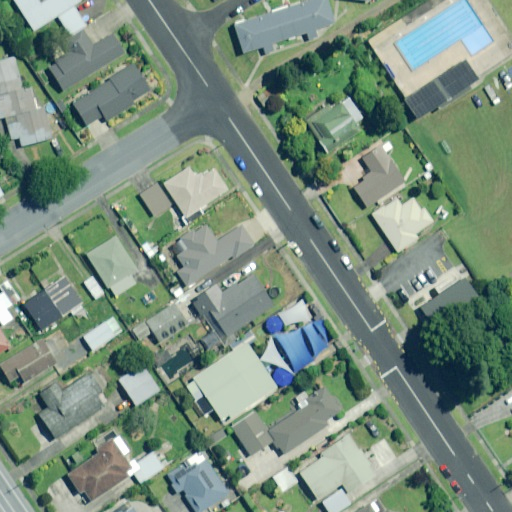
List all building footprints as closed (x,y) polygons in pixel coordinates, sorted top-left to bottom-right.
[(81,1),(80,0),(46,0),(41,4),(38,0),(14,0),(34,31),(58,16),(71,36),(86,26),(74,6),(81,1)] [(329,20),(322,0),(277,0),(221,18),(232,51),(329,20)] [(94,46),(85,30),(64,43),(70,53),(49,67),(64,91),(126,53),(114,33),(94,46)] [(476,76),(460,51),(395,91),(411,115),(476,76)] [(0,94),(24,89),(15,57),(0,61),(0,94)] [(104,116),(108,122),(129,108),(135,104),(134,102),(152,90),(135,64),(111,80),(89,94),(73,105),(88,127),(104,116)] [(0,118),(6,117),(38,109),(32,87),(24,89),(0,94),(0,118)] [(279,97),(272,87),(258,96),(265,107),(279,97)] [(326,153),(327,152),(368,126),(349,96),(308,122),(319,139),(317,140),(326,153)] [(46,107),(38,109),(6,117),(12,140),(20,138),(22,147),(54,138),(46,107)] [(364,178),(365,180),(354,187),(367,208),(407,182),(387,152),(394,147),(390,142),(382,147),(380,144),(362,156),(372,172),(364,178)] [(198,179),(190,167),(164,184),(186,218),(229,190),(215,168),(198,179)] [(172,205),(158,184),(141,195),(155,216),(172,205)] [(421,210),(414,199),(402,206),(397,198),(373,214),(398,252),(419,239),(416,234),(434,222),(425,208),(421,210)] [(256,245),(243,225),(217,242),(206,225),(181,241),(187,251),(178,256),(185,268),(178,273),(187,286),(233,256),(234,259),(256,245)] [(160,250),(154,240),(144,247),(150,257),(160,250)] [(136,283),(108,242),(87,256),(115,298),(136,283)] [(199,300),(193,304),(201,316),(209,311),(227,337),(274,305),(253,274),(222,294),(216,284),(197,297),(199,300)] [(83,308),(81,305),(83,303),(65,276),(24,304),(42,331),(72,310),(74,314),(83,308)] [(104,293),(93,276),(84,282),(96,299),(104,293)] [(478,296),(466,278),(421,308),(433,326),(478,296)] [(21,314),(9,296),(0,301),(0,319),(3,325),(21,314)] [(331,349),(301,300),(279,314),(289,330),(277,338),(297,370),(331,349)] [(189,326),(176,304),(133,329),(140,341),(153,333),(160,343),(189,326)] [(122,332),(113,317),(84,337),(93,351),(122,332)] [(0,354),(12,346),(0,328),(0,354)] [(61,352),(50,335),(0,366),(10,383),(21,376),(25,384),(57,364),(53,357),(61,352)] [(195,382),(186,387),(205,416),(215,409),(224,423),(278,387),(247,342),(193,379),(195,382)] [(160,391),(142,364),(118,379),(137,406),(160,391)] [(106,391),(93,371),(64,390),(59,382),(41,395),(49,408),(39,415),(56,440),(106,407),(99,396),(106,391)] [(324,423),(344,410),(328,386),(308,399),(299,405),(301,408),(268,430),(267,431),(274,441),(284,456),(327,427),(324,423)] [(267,431),(255,413),(232,428),(252,456),(274,441),(267,431)] [(228,436),(223,430),(208,440),(212,446),(228,436)] [(377,475),(350,434),(321,453),(324,458),(300,474),(318,500),(342,484),(349,494),(377,475)] [(137,463),(133,458),(129,452),(130,451),(120,436),(98,451),(99,453),(67,476),(81,495),(84,492),(92,504),(129,478),(134,474),(141,484),(163,469),(152,453),(137,463)] [(384,442),(372,450),(383,467),(395,459),(384,442)] [(177,494),(179,493),(182,491),(195,511),(202,511),(230,494),(226,487),(229,485),(215,462),(211,465),(202,450),(188,459),(189,460),(183,464),(167,474),(173,484),(172,485),(177,494)] [(298,482),(288,467),(273,477),(283,492),(298,482)] [(339,511),(351,504),(342,489),(322,502),(328,511),(339,511)] [(135,511),(129,503),(115,511),(135,511)]
